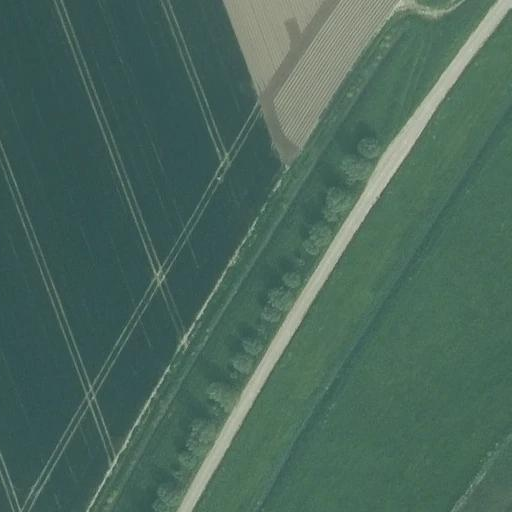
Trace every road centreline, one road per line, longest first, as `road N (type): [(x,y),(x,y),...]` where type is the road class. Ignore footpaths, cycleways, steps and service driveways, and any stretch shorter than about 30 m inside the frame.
road 1 (unclassified): [(184,511),(381,174),(509,0)]
road 2 (track): [(381,174),(433,15),(454,0)]
